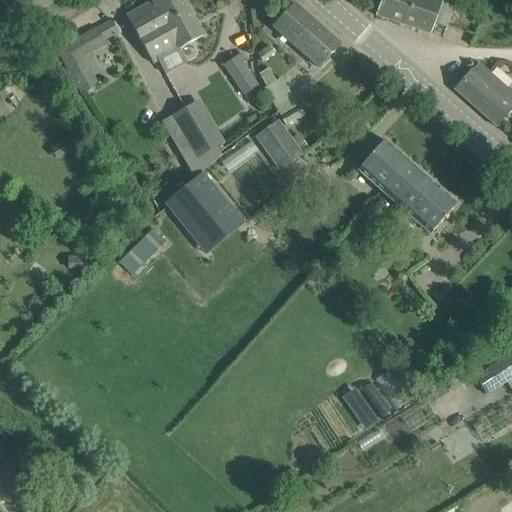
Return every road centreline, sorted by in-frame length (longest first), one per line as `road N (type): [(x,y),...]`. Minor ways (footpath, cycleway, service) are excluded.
road 1 (tertiary): [(511,165),(323,0)]
road 2 (track): [(511,56),(388,56)]
